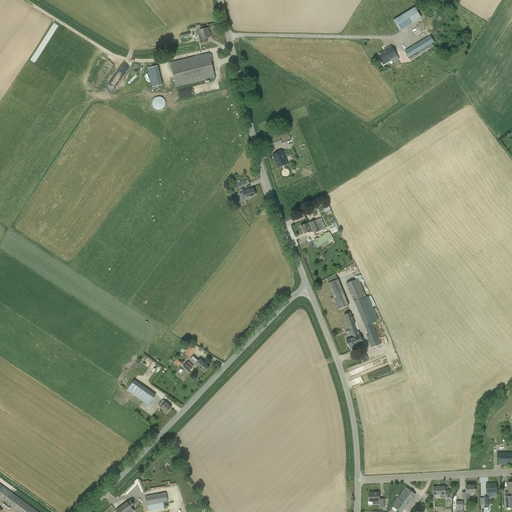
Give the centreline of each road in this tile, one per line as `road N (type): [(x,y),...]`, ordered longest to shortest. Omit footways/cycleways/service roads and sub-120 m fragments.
road 1 (unclassified): [(88,511),(308,288)]
road 2 (tertiary): [(220,0),(263,176),(308,288)]
road 3 (track): [(34,5),(128,60),(230,45)]
road 4 (tertiary): [(308,288),(348,396),(357,479)]
road 5 (unclassified): [(511,471),(357,479)]
